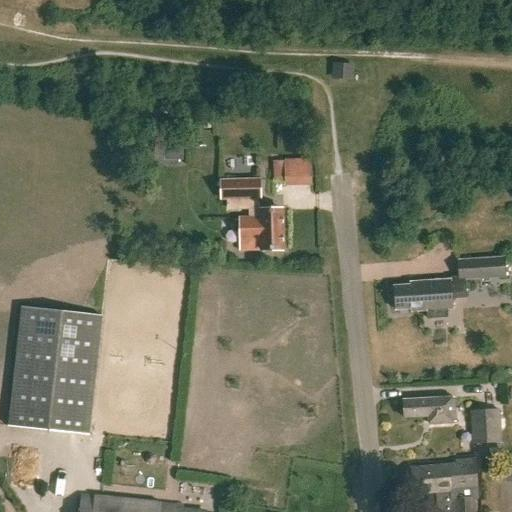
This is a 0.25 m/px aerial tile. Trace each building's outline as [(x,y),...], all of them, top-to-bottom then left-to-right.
[(155,158),(164,158),(164,148),(155,148),(155,158)] [(310,160),(273,162),(274,182),(285,181),(285,188),(311,187),(310,160)] [(244,251),(283,251),(283,212),(259,212),(258,200),(262,200),(261,180),(220,181),(220,201),(227,201),(227,211),(249,211),(249,219),(244,219),(244,251)] [(467,299),(465,281),(507,278),(505,257),(457,260),(458,277),(449,278),(449,281),(414,283),(414,286),(398,287),(399,311),(415,310),(415,312),(430,311),(431,319),(451,318),(450,310),(456,310),(455,300),(467,299)] [(93,436),(106,317),(26,308),(14,428),(93,436)] [(459,423),(458,397),(407,401),(408,419),(430,417),(431,424),(459,423)] [(501,443),(499,410),(470,411),(472,445),(501,443)] [(480,489),(477,460),(457,461),(458,465),(414,469),(416,494),(480,489)] [(511,483),(511,464),(502,464),(501,483),(511,483)] [(86,497),(84,511),(185,511),(186,509),(86,497)] [(475,511),(474,498),(453,499),(454,511),(475,511)]
